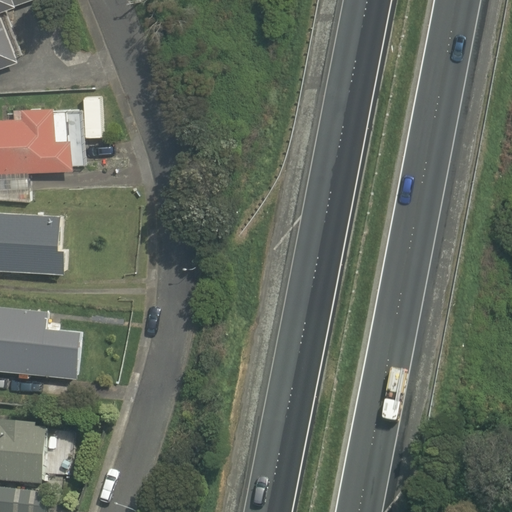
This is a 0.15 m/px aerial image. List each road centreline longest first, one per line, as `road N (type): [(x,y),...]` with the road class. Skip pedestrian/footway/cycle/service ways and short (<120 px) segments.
road 1 (residential): [(110,0),(170,167),(178,246),(164,327),(110,511)]
road 2 (motorway): [(266,511),(367,0)]
road 3 (motorway): [(458,0),(357,511)]
